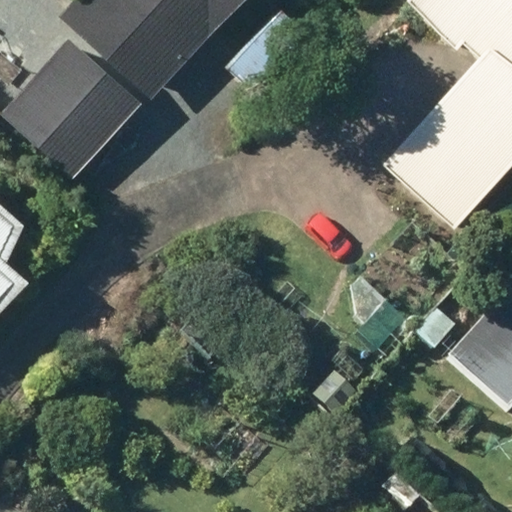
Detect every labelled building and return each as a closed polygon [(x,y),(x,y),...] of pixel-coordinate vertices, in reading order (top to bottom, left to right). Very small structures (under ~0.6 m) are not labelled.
[(62,0),(47,18),(138,97),(222,0),(62,0)] [(418,119),(373,171),(446,235),(511,158),(511,0),(403,0),(393,12),(442,55),(457,37),(495,70),(438,136),(418,119)] [(55,38),(0,102),(0,123),(62,177),(127,101),(55,38)] [(511,280),(441,362),(499,413),(511,398),(511,280)] [(425,313),(403,336),(423,354),(444,330),(425,313)] [(174,335),(199,361),(221,340),(196,314),(174,335)] [(373,492),(394,511),(399,511),(409,502),(385,479),(373,492)]
